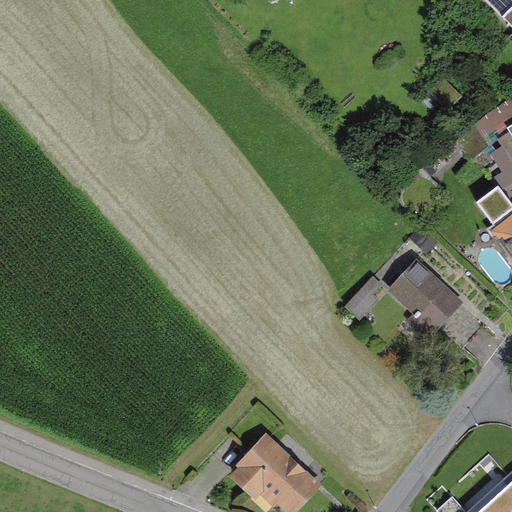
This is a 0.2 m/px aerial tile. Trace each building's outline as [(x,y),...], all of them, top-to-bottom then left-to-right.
[(511,0),(486,0),(511,26),(511,0)] [(511,120),(502,126),(511,142),(511,120)] [(511,257),(511,203),(498,186),(476,202),(495,227),(491,230),(511,257)] [(425,336),(455,304),(408,261),(378,294),(425,336)] [(346,300),(357,311),(385,282),(373,271),(346,300)] [(276,511),(294,511),(315,490),(259,439),(219,482),(245,506),(256,494),(276,511)] [(511,511),(511,470),(466,511),(511,511)]
